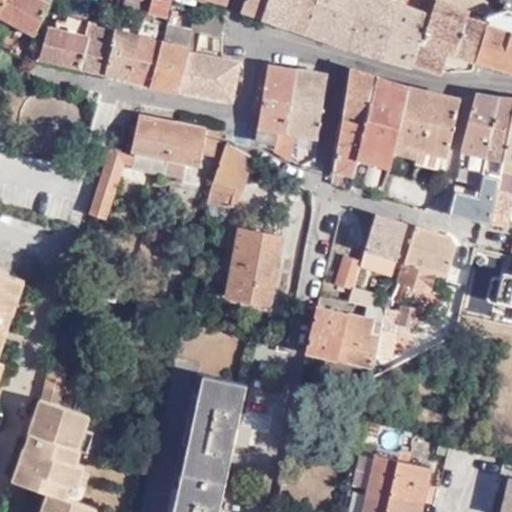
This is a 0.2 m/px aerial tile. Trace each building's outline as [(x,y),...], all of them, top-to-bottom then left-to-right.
[(1,0),(0,3),(0,14),(33,33),(46,5),(38,0),(1,0)] [(149,0),(147,10),(166,15),(169,0),(149,0)] [(267,0),(243,0),(240,9),(262,16),(267,0)] [(267,0),(262,16),(287,25),(295,0),(267,0)] [(314,0),(295,0),(287,25),(303,31),(314,0)] [(314,0),(303,31),(349,47),(359,0),(314,0)] [(359,0),(349,47),(362,51),(379,57),(398,8),(401,1),(401,0),(359,0)] [(435,0),(401,0),(401,1),(431,12),(435,0)] [(446,2),(439,0),(435,0),(431,12),(413,62),(441,72),(447,51),(473,61),(483,21),(468,15),(469,10),(446,2)] [(511,0),(503,0),(501,12),(485,15),(483,21),(508,30),(511,32),(511,0)] [(398,8),(379,57),(411,66),(413,62),(431,12),(401,1),(398,8)] [(145,15),(138,14),(134,25),(140,27),(142,22),(145,15)] [(90,22),(98,24),(99,17),(92,15),(90,22)] [(78,67),(105,74),(114,28),(98,24),(90,22),(69,17),(65,31),(84,35),(78,67)] [(508,30),(483,21),(473,61),(498,67),(508,30)] [(114,28),(105,74),(127,79),(137,34),(122,30),(123,24),(117,22),(116,29),(114,28)] [(154,25),(142,22),(140,27),(137,34),(151,38),(154,25)] [(201,31),(165,23),(161,40),(149,84),(180,92),(190,47),(197,49),(201,31)] [(39,58),(78,67),(84,35),(65,31),(47,27),(39,58)] [(511,32),(508,30),(498,67),(506,69),(511,71),(511,32)] [(149,84),(161,40),(151,38),(137,34),(127,79),(149,84)] [(240,58),(223,55),(197,49),(190,47),(180,92),(218,98),(233,100),(240,58)] [(254,140),(275,144),(277,130),(294,133),(317,137),(326,73),(267,63),(254,140)] [(365,126),(378,76),(348,68),(347,73),(349,75),(341,116),(365,126)] [(0,73),(0,72),(0,86),(31,96),(36,79),(0,73)] [(396,141),(408,86),(378,76),(365,126),(358,157),(389,166),(396,141)] [(460,97),(408,86),(396,141),(422,149),(447,154),(450,141),(460,97)] [(488,155),(500,97),(476,94),(461,151),(488,155)] [(511,108),(511,97),(500,97),(488,155),(493,156),(490,165),(489,173),(489,175),(499,176),(500,170),(511,108)] [(511,108),(500,170),(511,171),(511,108)] [(167,159),(175,122),(140,115),(131,151),(137,152),(136,157),(108,150),(90,215),(109,220),(125,163),(157,171),(163,172),(167,159)] [(358,157),(365,126),(341,116),(336,146),(333,169),(354,174),(358,157)] [(219,130),(175,122),(167,159),(200,166),(204,153),(216,155),(219,132),(219,130)] [(275,144),(274,150),(289,159),(294,133),(277,130),(275,144)] [(255,156),(227,142),(214,183),(211,192),(206,206),(230,212),(236,190),(243,192),(255,156)] [(481,186),(484,173),(458,167),(456,181),(481,186)] [(376,194),(384,182),(361,168),(353,181),(376,194)] [(330,183),(350,190),(354,174),(333,169),(330,183)] [(489,173),(484,173),(481,186),(479,195),(454,191),(449,216),(480,221),(490,223),(497,187),(499,176),(489,175),(489,173)] [(211,192),(214,183),(200,178),(197,188),(211,192)] [(511,203),(511,189),(497,187),(490,223),(508,226),(511,203)] [(221,225),(230,212),(206,206),(203,220),(221,225)] [(407,223),(376,214),(365,250),(396,259),(407,223)] [(230,291),(271,299),(284,233),(244,226),(230,291)] [(415,226),(400,280),(429,289),(435,271),(462,279),(467,257),(455,251),(456,246),(451,238),(446,236),(415,226)] [(458,316),(511,329),(511,271),(506,270),(510,253),(474,246),(458,316)] [(354,290),(362,260),(346,256),(338,284),(354,290)] [(91,268),(84,300),(98,303),(99,298),(107,272),(91,268)] [(0,371),(3,362),(0,361),(0,353),(6,335),(8,326),(6,325),(10,314),(12,314),(23,279),(0,271),(0,371)] [(107,271),(107,272),(99,298),(116,302),(119,291),(126,293),(130,276),(107,271)] [(186,298),(190,278),(174,274),(170,296),(186,298)] [(80,289),(70,288),(68,296),(79,299),(80,289)] [(385,307),(379,306),(366,304),(364,317),(316,307),(306,349),(357,361),(363,338),(378,341),(382,322),(385,307)] [(401,311),(385,307),(382,322),(413,328),(413,330),(416,331),(418,325),(415,325),(419,308),(401,306),(401,311)] [(413,328),(382,322),(378,341),(374,356),(391,359),(396,337),(411,339),(413,330),(413,328)] [(357,361),(373,365),(374,356),(378,341),(363,338),(357,361)] [(48,368),(43,386),(60,391),(65,372),(51,369),(48,368)] [(241,421),(251,381),(202,368),(168,511),(220,511),(237,437),(245,439),(246,431),(248,422),(241,421)] [(43,386),(41,396),(57,403),(60,391),(43,386)] [(15,479),(24,482),(39,417),(86,428),(90,414),(57,403),(41,396),(35,420),(30,430),(30,434),(29,438),(27,444),(25,443),(15,479)] [(77,511),(80,501),(67,497),(72,484),(78,462),(82,451),(79,450),(86,428),(39,417),(24,482),(50,491),(42,511),(77,511)] [(95,431),(86,428),(79,450),(82,451),(88,452),(95,431)] [(420,511),(431,466),(375,452),(361,511),(420,511)] [(87,466),(78,462),(72,484),(79,485),(87,466)] [(511,511),(511,475),(508,474),(499,511),(511,511)] [(80,501),(77,511),(97,511),(99,507),(80,501)]
